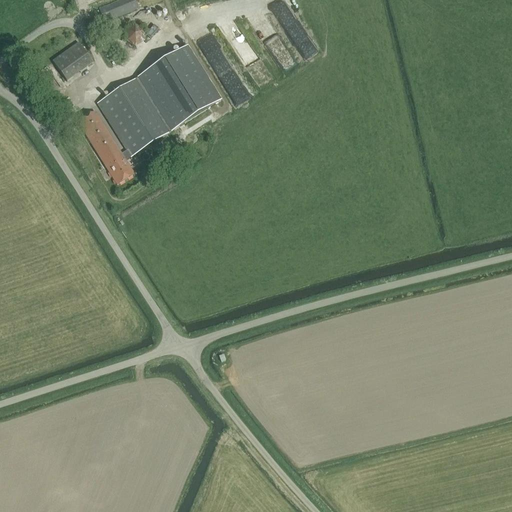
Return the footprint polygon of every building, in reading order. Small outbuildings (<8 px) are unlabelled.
[(134,0),(121,0),(99,9),(104,23),(138,10),(134,0)] [(142,29),(124,30),(125,44),(142,43),(142,29)] [(246,35),(233,42),(258,83),(270,76),(246,35)] [(283,69),(293,63),(276,37),(266,44),(283,69)] [(93,64),(79,44),(53,63),(67,82),(93,64)] [(188,49),(142,78),(98,105),(126,151),(121,155),(95,113),(78,123),(117,187),(135,176),(125,161),(221,102),(188,49)] [(220,50),(211,54),(225,86),(231,84),(228,78),(232,77),(220,50)]
